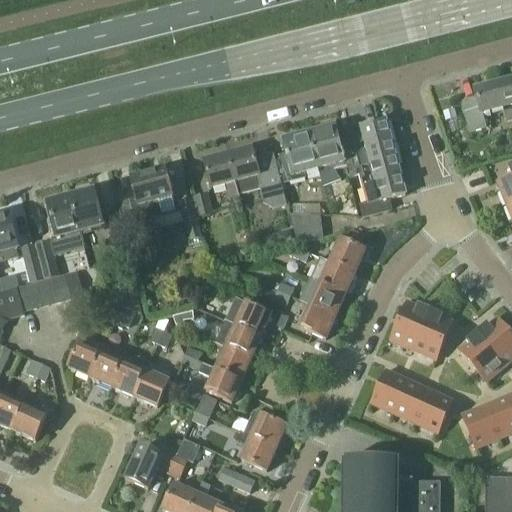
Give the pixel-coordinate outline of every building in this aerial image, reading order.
[(511,122),(511,82),(475,92),(478,102),(463,105),(471,134),(487,130),(483,116),(504,110),(508,123),(511,122)] [(397,166),(386,122),(360,128),(362,137),(351,140),(361,175),(397,166)] [(351,140),(339,143),(336,129),(309,136),(318,173),(319,172),(323,191),(341,183),(335,173),(345,171),(348,181),(360,176),(361,175),(351,140)] [(275,163),(274,164),(280,186),(287,184),(288,185),(304,181),(305,176),(318,173),(309,136),(281,144),(284,155),(277,159),(279,162),(275,163)] [(251,152),(227,158),(238,198),(260,192),(263,206),(271,211),(285,207),(280,186),(274,164),(272,157),(254,161),(251,152)] [(228,200),(238,198),(227,158),(203,164),(211,192),(225,188),(228,200)] [(511,179),(511,181),(497,188),(506,211),(511,208),(511,165),(507,168),(511,179)] [(405,197),(397,166),(361,175),(360,176),(368,207),(360,209),(363,220),(391,213),(388,202),(405,197)] [(178,204),(172,206),(169,196),(170,196),(164,174),(131,183),(136,202),(128,204),(134,226),(180,214),(178,204)] [(103,230),(93,194),(69,200),(79,236),(103,230)] [(212,216),(207,197),(193,200),(199,220),(212,216)] [(79,236),(69,200),(47,206),(56,242),(57,241),(59,248),(77,243),(75,237),(79,236)] [(197,224),(190,201),(178,204),(180,214),(189,243),(201,240),(197,224)] [(126,239),(119,212),(106,216),(113,242),(126,239)] [(0,256),(17,252),(8,216),(0,218),(0,256)] [(321,230),(319,218),(289,218),(293,231),(321,230)] [(322,243),(321,230),(293,231),(296,243),(322,243)] [(365,254),(358,251),(363,240),(353,235),(347,246),(340,242),(329,265),(354,277),(365,254)] [(59,279),(50,244),(35,247),(44,283),(59,279)] [(44,283),(35,247),(20,251),(29,287),(44,283)] [(309,268),(312,259),(299,253),(282,258),(309,268)] [(354,277),(329,265),(319,261),(309,282),(320,287),(345,298),(354,277)] [(81,299),(76,276),(64,279),(70,302),(81,299)] [(70,302),(64,279),(52,282),(58,305),(70,302)] [(58,305),(52,282),(40,286),(45,308),(58,305)] [(309,282),(299,304),(310,309),(335,320),(345,298),(320,287),(309,282)] [(45,308),(40,286),(28,289),(33,311),(45,308)] [(292,301),(295,294),(282,288),(279,295),(292,301)] [(33,311),(28,289),(16,292),(21,314),(33,311)] [(22,318),(21,314),(16,292),(0,295),(0,320),(6,323),(7,322),(22,318)] [(118,315),(113,328),(121,331),(122,329),(127,331),(134,314),(140,316),(135,299),(126,295),(118,315)] [(292,301),(279,295),(275,304),(288,310),(292,301)] [(235,300),(225,323),(235,328),(260,339),(271,316),(245,305),(235,300)] [(407,305),(389,345),(412,355),(429,315),(407,305)] [(335,320),(310,309),(300,331),(325,342),(335,320)] [(110,312),(105,325),(113,328),(118,315),(110,312)] [(429,315),(412,355),(435,365),(452,325),(429,315)] [(477,337),(504,370),(511,363),(511,340),(496,321),(477,337)] [(260,339),(235,328),(225,323),(215,345),(225,350),(251,361),(260,339)] [(155,331),(149,345),(157,348),(163,335),(155,331)] [(171,339),(163,335),(157,348),(165,352),(171,339)] [(458,353),(485,386),(504,370),(477,337),(458,353)] [(101,355),(79,345),(67,370),(90,380),(101,355)] [(125,358),(126,357),(125,357),(125,354),(114,349),(111,351),(105,347),(101,355),(90,380),(111,389),(123,364),(125,358)] [(0,372),(9,352),(0,348),(0,372)] [(188,349),(185,356),(198,362),(201,355),(188,349)] [(251,361),(225,350),(215,371),(241,383),(251,361)] [(185,356),(181,364),(199,372),(198,374),(211,380),(210,382),(205,393),(231,405),(232,403),(233,403),(236,403),(239,397),(238,393),(236,392),(241,383),(215,371),(198,362),(185,356)] [(148,366),(134,359),(133,361),(125,358),(123,364),(111,389),(134,399),(148,366)] [(42,367),(34,364),(27,378),(35,381),(42,367)] [(146,374),(149,366),(148,366),(134,399),(155,409),(167,384),(146,374)] [(35,381),(43,385),(49,371),(42,367),(35,381)] [(385,374),(370,408),(392,418),(408,384),(385,374)] [(408,384),(392,418),(414,428),(430,394),(408,384)] [(430,394),(414,428),(437,439),(452,405),(430,394)] [(23,407),(1,397),(0,400),(0,427),(12,433),(27,398),(23,407)] [(32,411),(36,402),(27,398),(12,433),(34,443),(45,417),(32,411)] [(484,408),(498,443),(511,436),(511,413),(506,399),(484,408)] [(219,408),(205,402),(198,417),(212,423),(219,408)] [(461,418),(476,452),(498,443),(484,408),(461,418)] [(277,449),(278,450),(281,449),(284,443),(283,440),(281,439),(285,430),(253,415),(243,437),(276,452),(277,449)] [(212,423),(198,417),(193,428),(207,434),(212,423)] [(243,437),(238,434),(233,443),(246,449),(240,463),(266,474),(276,452),(243,437)] [(171,440),(166,450),(154,445),(150,454),(138,449),(124,482),(147,492),(156,472),(167,477),(176,455),(181,445),(171,440)] [(167,477),(177,481),(185,463),(191,466),(199,449),(182,442),(177,455),(176,455),(167,477)] [(398,511),(399,484),(399,463),(343,462),(342,511),(398,511)] [(226,487),(231,475),(224,471),(218,483),(226,487)] [(226,487),(248,497),(253,485),(231,475),(226,487)] [(511,511),(511,481),(485,482),(484,511),(511,511)] [(439,511),(440,485),(399,484),(398,511),(439,511)] [(204,501),(209,489),(200,485),(195,497),(187,511),(214,511),(217,507),(204,501)] [(187,511),(195,497),(172,487),(161,511),(187,511)]
